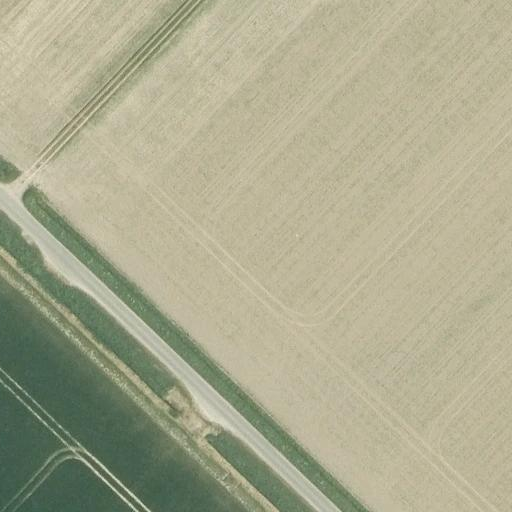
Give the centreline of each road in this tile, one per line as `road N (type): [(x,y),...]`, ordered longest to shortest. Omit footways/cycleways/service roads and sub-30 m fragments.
road 1 (unclassified): [(328,511),(0,197)]
road 2 (track): [(195,0),(4,201)]
